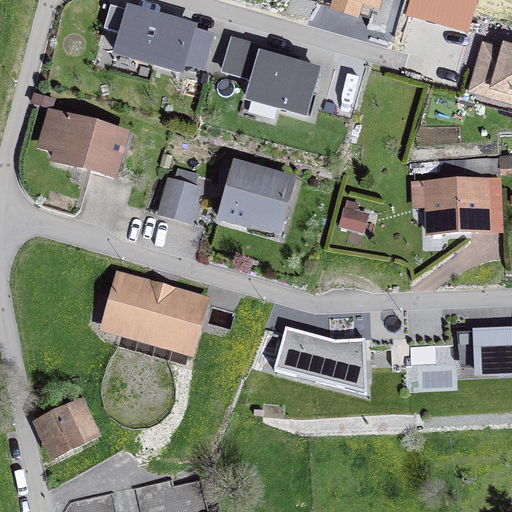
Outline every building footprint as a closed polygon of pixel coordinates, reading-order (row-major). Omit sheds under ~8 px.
[(212,30),(139,11),(126,59),(198,78),(212,30)] [(340,69),(238,44),(230,76),(268,86),(263,106),(327,122),(340,69)] [(142,135),(57,114),(48,153),(66,157),(63,168),(130,184),(142,135)] [(310,181),(245,166),(232,224),(296,239),(310,181)] [(496,182),(419,187),(420,213),(436,212),(437,239),(500,235),(496,182)] [(207,192),(173,184),(164,219),(198,227),(207,192)] [(346,209),(340,228),(361,234),(367,215),(346,209)] [(124,277),(110,335),(205,358),(219,301),(124,277)] [(511,329),(488,332),(492,381),(511,379),(511,329)] [(91,402),(45,426),(65,465),(111,441),(91,402)] [(68,511),(218,511),(210,485),(179,492),(177,483),(73,506),(68,511)]
